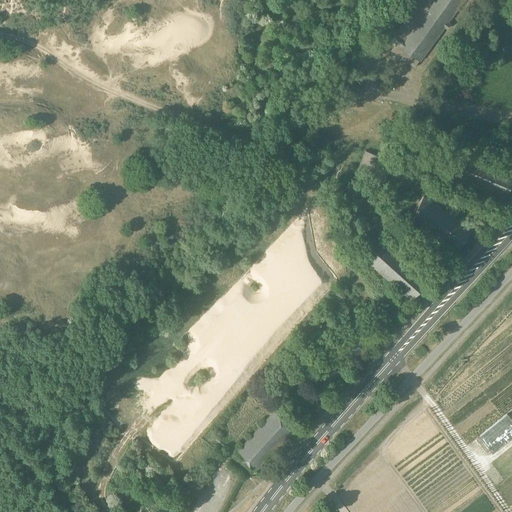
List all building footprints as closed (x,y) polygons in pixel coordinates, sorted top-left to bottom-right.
[(418,0),(389,40),(395,44),(390,50),(414,67),(418,61),(420,62),(444,28),(446,30),(451,24),(448,22),(464,0),(418,0)] [(364,148),(351,177),(376,189),(389,160),(364,148)] [(511,173),(461,152),(451,175),(505,198),(511,180),(511,173)] [(471,229),(423,196),(409,217),(457,250),(471,229)] [(427,281),(384,242),(368,261),(411,300),(427,281)] [(332,385),(371,342),(353,325),(313,368),(332,385)] [(254,470),(257,467),(293,428),(274,411),(235,454),(254,470)]
